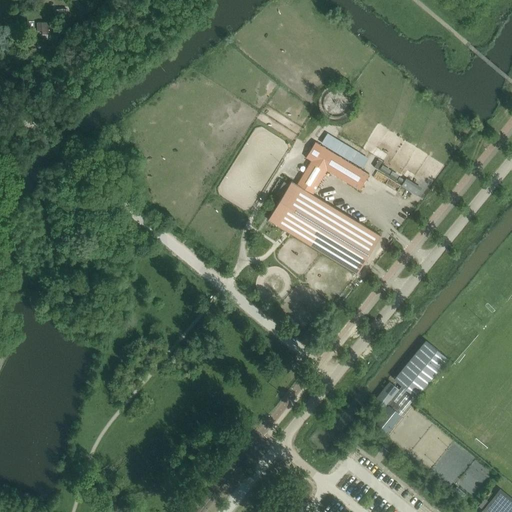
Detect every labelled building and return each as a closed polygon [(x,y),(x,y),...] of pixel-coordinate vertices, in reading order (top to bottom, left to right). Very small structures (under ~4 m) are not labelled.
[(68,18),(67,9),(54,10),(54,18),(68,18)] [(50,31),(50,22),(37,23),(38,32),(50,31)] [(29,37),(21,39),(23,47),(32,45),(29,37)] [(338,140),(327,133),(321,144),(348,160),(349,159),(363,168),(368,159),(338,140)] [(297,185),(293,183),(291,181),(268,220),(357,274),(381,236),(313,194),(327,171),(359,191),(369,174),(316,142),(306,158),(311,161),(297,185)] [(426,341),(394,380),(416,398),(448,358),(426,341)] [(391,383),(389,382),(374,400),(384,408),(388,404),(397,411),(401,406),(392,399),(399,390),(391,383)] [(373,425),(385,435),(401,416),(389,406),(386,410),(373,425)] [(458,488),(454,492),(463,499),(467,495),(458,488)] [(511,511),(511,499),(499,490),(480,511),(511,511)]
